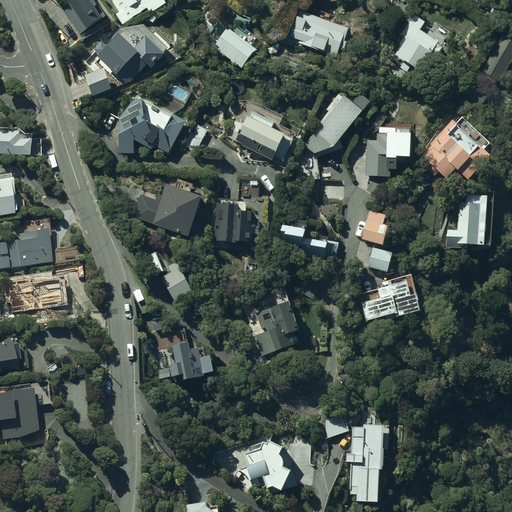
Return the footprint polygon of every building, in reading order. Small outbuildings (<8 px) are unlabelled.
[(107,21),(92,0),(63,0),(59,3),(83,37),(107,21)] [(115,0),(113,2),(120,12),(117,15),(124,24),(148,8),(152,15),(166,5),(162,0),(115,0)] [(222,21),(209,11),(199,25),(212,35),(222,21)] [(349,30),(299,13),(290,38),(300,41),(299,44),(340,58),(349,30)] [(423,21),(413,15),(400,35),(404,37),(399,44),(403,47),(397,57),(419,72),(431,54),(411,40),(423,21)] [(256,49),(227,29),(215,46),(220,49),(217,54),(242,70),(256,49)] [(119,34),(97,58),(126,85),(145,65),(151,71),(165,56),(146,38),(135,50),(119,34)] [(511,43),(501,37),(480,70),(499,82),(511,61),(511,43)] [(103,70),(85,76),(93,98),(111,91),(103,70)] [(475,84),(465,94),(477,107),(488,97),(475,84)] [(321,124),(302,145),(313,154),(332,146),(370,102),(360,94),(351,104),(339,94),(325,110),(327,111),(318,122),(321,124)] [(133,153),(133,138),(149,149),(155,147),(169,154),(185,121),(140,99),(132,100),(118,118),(119,154),(133,153)] [(273,156),(283,161),(293,139),(272,128),(275,123),(251,111),(248,117),(247,116),(243,124),(235,120),(227,137),(241,144),(241,145),(271,160),(273,156)] [(489,143),(462,117),(455,124),(452,120),(429,144),(432,148),(423,158),(445,179),(450,174),(455,179),(461,174),(467,179),(489,156),(483,150),(489,143)] [(0,154),(26,155),(26,139),(19,139),(19,131),(0,130),(0,154)] [(5,180),(0,181),(0,216),(11,214),(5,180)] [(257,181),(239,180),(238,197),(257,197),(257,181)] [(155,197),(140,192),(132,217),(160,226),(158,234),(171,238),(173,232),(187,236),(200,196),(166,185),(163,194),(156,192),(155,197)] [(490,245),(492,193),(487,192),(487,196),(465,195),(465,203),(458,203),(457,230),(446,229),(445,248),(456,249),(456,244),(490,245)] [(240,204),(215,203),(213,242),(250,244),(250,235),(256,235),(257,221),(247,220),(248,211),(239,211),(240,204)] [(385,214),(369,210),(362,239),(383,244),(388,225),(383,224),(385,214)] [(0,269),(76,259),(75,246),(51,250),(46,219),(28,221),(29,232),(17,234),(18,242),(0,244),(0,269)] [(304,229),(282,225),(279,239),(302,244),(304,229)] [(326,244),(304,238),(300,251),(323,257),(326,244)] [(392,252),(372,247),(367,267),(386,272),(392,252)] [(157,276),(165,270),(157,257),(149,262),(157,276)] [(161,276),(174,301),(192,292),(177,262),(168,267),(170,272),(161,276)] [(50,273),(22,278),(30,324),(72,317),(70,305),(71,304),(65,268),(50,271),(50,273)] [(309,270),(298,291),(313,299),(324,279),(309,270)] [(379,299),(361,303),(366,325),(419,313),(415,295),(409,296),(406,283),(377,290),(379,299)] [(287,301),(255,313),(262,333),(254,335),(262,356),(296,343),(292,331),(298,329),(287,301)] [(203,375),(204,378),(216,376),(211,355),(204,357),(202,347),(194,348),(191,338),(167,344),(171,364),(168,365),(170,377),(185,374),(186,379),(203,375)] [(0,373),(14,371),(14,370),(18,370),(18,368),(16,368),(15,360),(8,361),(7,351),(12,351),(11,349),(5,339),(0,342),(0,373)] [(0,440),(16,438),(36,431),(32,406),(50,404),(35,384),(1,388),(0,389),(0,440)] [(325,432),(328,438),(349,430),(343,415),(325,422),(325,432)] [(388,449),(388,425),(363,425),(363,427),(352,427),(352,454),(346,454),(346,462),(350,462),(349,495),(356,495),(356,501),(377,501),(377,469),(381,469),(381,457),(386,458),(386,449),(388,449)] [(283,447),(268,440),(266,444),(263,441),(260,449),(244,454),(248,466),(240,468),(240,472),(241,472),(242,473),(243,474),(244,474),(244,475),(245,475),(245,476),(246,476),(246,477),(247,477),(247,478),(248,478),(248,479),(249,480),(251,480),(251,481),(252,481),(252,482),(252,483),(253,484),(253,485),(254,485),(255,485),(255,486),(256,486),(264,483),(266,488),(272,486),(281,491),(297,485),(290,467),(290,466),(290,465),(290,464),(290,463),(290,462),(290,461),(290,460),(290,459),(289,458),(289,457),(289,456),(288,456),(288,455),(287,454),(287,453),(286,453),(286,452),(285,452),(284,451),(283,447)] [(206,503),(186,505),(186,511),(217,511),(217,506),(206,507),(206,503)]
